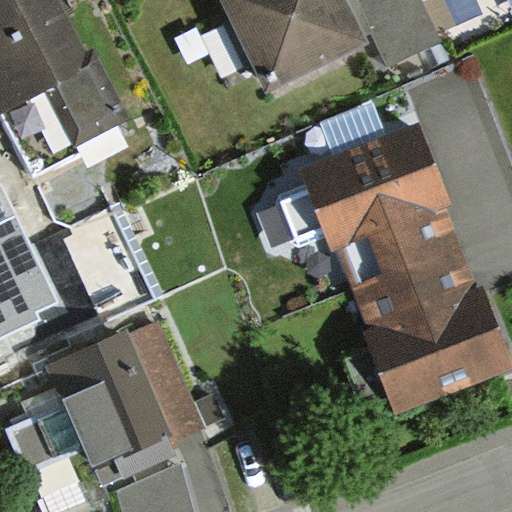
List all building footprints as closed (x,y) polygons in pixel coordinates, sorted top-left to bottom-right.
[(69,136),(117,111),(57,0),(0,0),(0,101),(40,81),(69,136)] [(334,0),(223,0),(260,79),(352,36),(334,0)] [(408,124),(300,167),(347,286),(455,243),(408,124)] [(154,301),(109,206),(27,244),(18,223),(2,189),(0,189),(0,353),(64,324),(71,340),(154,301)] [(503,364),(455,243),(347,286),(395,406),(503,364)] [(192,425),(149,328),(51,372),(66,405),(85,451),(94,469),(192,425)] [(85,451),(66,405),(7,430),(26,476),(85,451)] [(200,511),(193,468),(134,478),(139,511),(200,511)]
